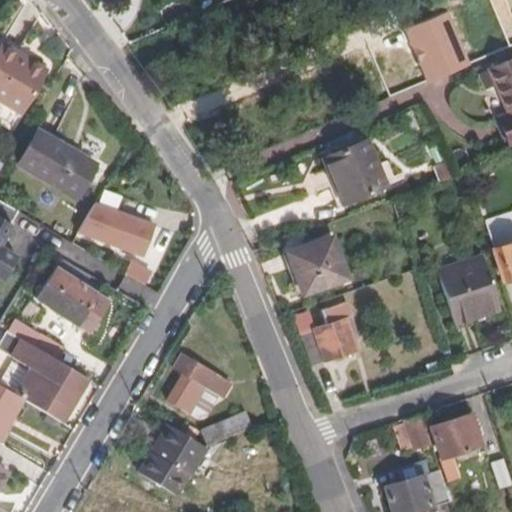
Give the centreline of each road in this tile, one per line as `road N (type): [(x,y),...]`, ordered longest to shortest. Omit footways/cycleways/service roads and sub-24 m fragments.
road 1 (residential): [(50,511),(221,228)]
road 2 (residential): [(221,228),(62,0)]
road 3 (residential): [(303,434),(221,228)]
road 4 (unclassified): [(303,434),(511,365)]
